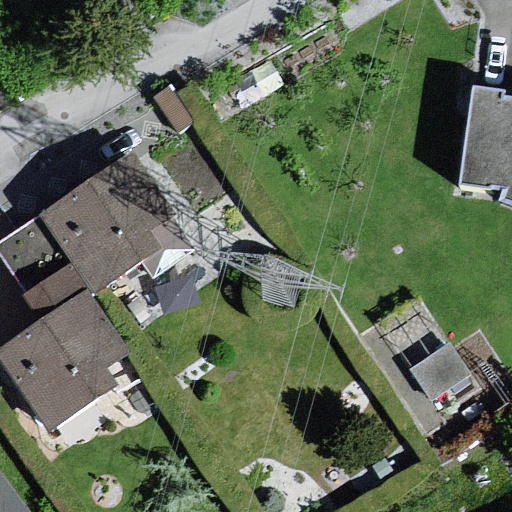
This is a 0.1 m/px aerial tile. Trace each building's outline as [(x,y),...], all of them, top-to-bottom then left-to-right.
[(511,94),(471,83),(458,181),(500,184),(501,199),(511,202),(511,94)] [(132,146),(39,208),(94,290),(187,229),(132,146)] [(83,290),(0,344),(0,349),(49,424),(114,381),(103,365),(124,352),(83,290)] [(469,377),(447,344),(409,369),(431,402),(469,377)] [(16,511),(0,489),(0,511),(16,511)]
